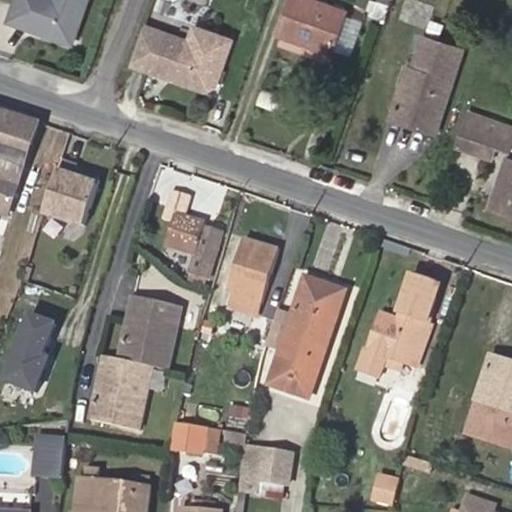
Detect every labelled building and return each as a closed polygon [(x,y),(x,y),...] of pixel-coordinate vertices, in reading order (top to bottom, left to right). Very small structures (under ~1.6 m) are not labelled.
[(78,40),(90,0),(20,0),(12,27),(50,39),(60,34),(78,40)] [(335,52),(348,14),(349,12),(314,0),(313,0),(294,0),(282,36),(334,54),(335,52)] [(495,0),(467,0),(461,20),(485,29),(495,0)] [(366,20),(348,14),(335,52),(352,58),(366,20)] [(217,88),(232,42),(196,30),(191,44),(146,28),(133,66),(184,84),(194,80),(217,88)] [(75,48),(78,40),(60,34),(50,39),(75,48)] [(423,117),(420,125),(438,131),(466,48),(426,35),(415,68),(409,67),(395,107),(423,117)] [(217,88),(194,80),(184,84),(207,92),(217,88)] [(266,87),(260,104),(292,115),(298,98),(266,87)] [(392,116),(420,125),(423,117),(395,107),(392,116)] [(40,124),(0,110),(0,211),(10,215),(40,124)] [(511,148),(511,126),(472,113),(461,147),(493,158),(498,147),(511,152),(511,148)] [(511,160),(510,160),(494,206),(511,212),(511,160)] [(101,183),(61,169),(48,209),(87,223),(101,183)] [(193,255),(186,280),(207,287),(223,234),(203,227),(204,224),(184,217),(191,197),(172,191),(162,219),(175,223),(168,246),(193,255)] [(280,250),(245,238),(228,294),(232,295),(228,310),(253,317),(258,304),(262,305),(280,250)] [(419,367),(432,326),(424,323),(437,283),(409,274),(395,313),(383,309),(371,345),(367,344),(358,366),(381,374),(384,367),(387,357),(408,363),(419,367)] [(347,292),(306,277),(269,385),(309,399),(347,292)] [(106,359),(90,422),(139,434),(154,370),(169,374),(184,311),(135,299),(120,362),(106,359)] [(37,389),(51,354),(45,352),(57,321),(48,317),(32,310),(29,317),(6,376),(37,389)] [(485,380),(511,389),(511,361),(493,355),(485,380)] [(404,374),(408,363),(387,357),(384,367),(404,374)] [(511,389),(485,380),(468,435),(511,448),(511,389)] [(255,393),(248,435),(254,436),(262,395),(255,393)] [(206,456),(209,433),(181,428),(177,451),(206,456)] [(221,434),(209,433),(206,456),(218,458),(221,434)] [(60,480),(63,443),(35,440),(32,477),(60,480)] [(287,487),(291,488),(297,454),(262,448),(255,482),(262,483),(260,496),(284,500),(287,487)] [(411,457),(408,468),(432,474),(435,463),(411,457)] [(148,511),(151,485),(100,480),(101,467),(86,466),(85,479),(80,478),(75,511),(148,511)] [(397,506),(400,482),(377,479),(374,504),(397,506)] [(241,492),(237,511),(244,511),(247,494),(241,492)] [(495,511),(467,501),(463,511),(495,511)]
